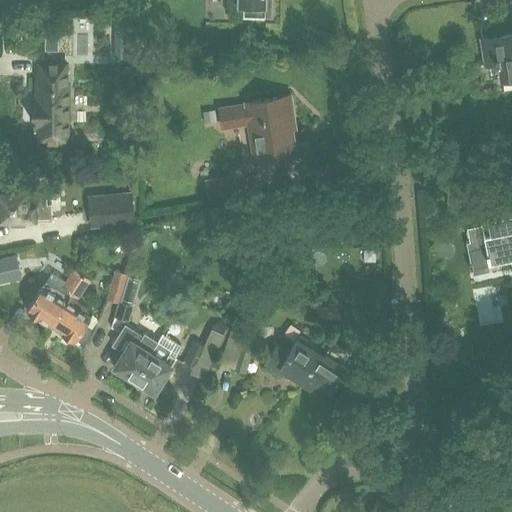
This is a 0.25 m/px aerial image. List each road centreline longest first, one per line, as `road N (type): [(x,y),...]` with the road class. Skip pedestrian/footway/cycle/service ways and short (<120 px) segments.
road 1 (residential): [(422,460),(397,145),(372,0)]
road 2 (tertiary): [(55,415),(104,434),(222,511)]
road 3 (residential): [(295,511),(333,474),(422,460)]
